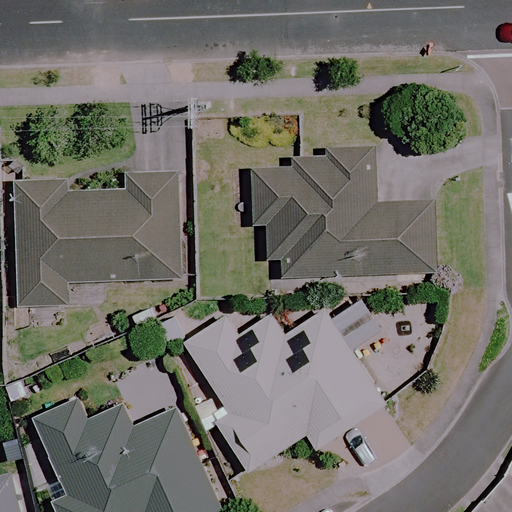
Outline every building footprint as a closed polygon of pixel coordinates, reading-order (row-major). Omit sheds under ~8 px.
[(261,222),(262,260),(275,259),(276,279),(432,272),(429,202),(371,204),(369,152),(293,155),(293,168),(243,170),(245,222),(261,222)] [(183,175),(126,174),(126,189),(11,188),(11,306),(65,306),(66,279),(182,280),(183,175)] [(376,331),(353,293),(283,335),(270,315),(235,336),(222,313),(178,339),(228,422),(215,430),(244,478),(375,398),(346,350),(376,331)] [(80,415),(75,401),(29,418),(58,495),(47,499),(52,511),(212,511),(173,409),(125,427),(115,402),(80,415)] [(0,511),(12,511),(4,475),(0,475),(0,511)]
